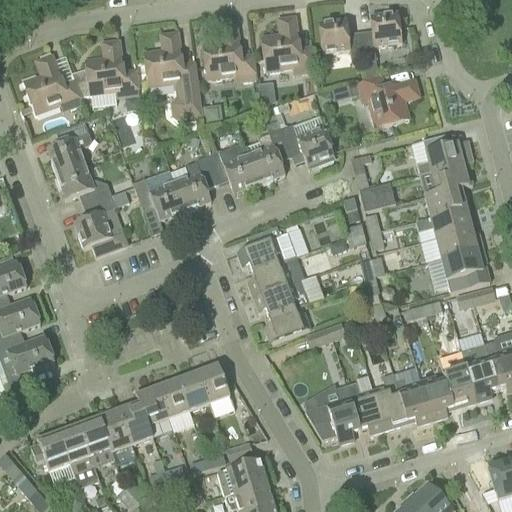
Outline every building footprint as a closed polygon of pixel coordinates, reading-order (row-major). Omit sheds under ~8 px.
[(381,51),(401,48),(397,19),(369,22),(371,36),(359,38),(363,68),(375,66),(373,53),(381,51)] [(310,52),(299,53),(294,22),(277,24),(279,40),(256,43),(260,78),(300,73),(301,79),(314,77),(310,52)] [(359,38),(347,39),(345,26),(317,29),(322,60),(347,56),(349,70),(363,68),(359,38)] [(220,48),(200,50),(205,86),(233,82),(243,81),(243,87),(255,86),(252,60),(240,61),(236,30),(218,32),(220,48)] [(193,68),(181,69),(177,38),(159,40),(161,56),(138,59),(143,95),(175,91),(176,100),(169,109),(170,123),(181,128),(201,126),(193,68)] [(134,75),(123,77),(118,46),(101,48),(103,63),(84,66),(88,101),(137,95),(134,75)] [(73,86),(62,90),(51,60),(34,66),(40,81),(22,88),(34,121),(53,114),(80,103),(73,86)] [(414,85),(383,93),(380,82),(356,88),(359,101),(365,99),(374,134),(408,125),(403,106),(418,103),(414,85)] [(327,109),(331,103),(329,96),(316,99),(319,111),(327,109)] [(137,102),(126,103),(127,113),(138,112),(137,102)] [(88,151),(90,146),(84,127),(55,137),(59,149),(46,154),(56,180),(84,169),(78,154),(88,151)] [(322,134),(296,143),(291,130),(279,134),(290,163),(293,170),(304,166),(306,172),(316,168),(317,169),(319,171),(333,166),(333,163),(322,134)] [(244,153),(247,161),(258,190),(284,180),(279,167),(290,163),(279,134),(257,143),(259,147),(244,153)] [(455,142),(444,145),(443,141),(421,146),(427,167),(415,170),(418,181),(472,168),(466,146),(456,148),(455,142)] [(197,153),(199,144),(191,143),(189,151),(197,153)] [(247,161),(244,153),(242,148),(216,158),(206,161),(206,162),(216,190),(228,186),(232,199),(258,190),(247,161)] [(361,169),(370,167),(368,160),(350,165),(358,197),(368,194),(361,169)] [(205,194),(216,190),(206,162),(194,166),(195,168),(184,172),(188,183),(174,189),(184,217),(210,207),(205,194)] [(466,170),(472,168),(418,181),(418,182),(430,179),(435,199),(424,202),(471,190),(466,170)] [(106,189),(89,183),(84,169),(56,180),(65,205),(78,200),(82,212),(111,201),(106,189)] [(174,189),(160,194),(155,182),(144,186),(143,184),(132,189),(133,193),(142,215),(142,217),(154,213),(158,226),(184,217),(174,189)] [(363,218),(394,210),(389,189),(368,194),(358,197),(363,218)] [(464,192),(471,190),(424,202),(429,223),(465,214),(462,200),(465,199),(464,192)] [(121,197),(111,201),(115,213),(125,210),(126,209),(121,197)] [(86,223),(73,228),(83,254),(90,251),(94,262),(127,251),(122,238),(112,242),(103,218),(114,214),(115,213),(111,201),(82,212),(86,223)] [(345,218),(356,215),(353,203),(342,206),(345,218)] [(429,223),(414,227),(417,238),(432,234),(435,244),(475,234),(473,227),(469,228),(465,214),(429,223)] [(368,239),(378,236),(374,220),(364,222),(368,239)] [(346,243),(363,239),(360,229),(343,233),(345,244),(346,243)] [(249,253),(236,257),(242,273),(248,271),(251,278),(276,269),(285,266),(296,262),(308,257),(300,235),(288,239),(279,242),(279,241),(276,233),(276,232),(246,243),(249,253)] [(478,239),(476,239),(475,234),(435,244),(440,265),(482,254),(478,239)] [(373,256),(383,253),(378,236),(368,239),(373,256)] [(348,254),(366,249),(363,239),(346,243),(345,244),(348,254)] [(484,270),(486,269),(482,254),(440,265),(449,298),(489,288),(484,270)] [(381,274),(382,274),(379,263),(370,265),(374,282),(374,283),(382,280),(381,274)] [(364,284),(374,282),(370,265),(359,268),(364,288),(365,288),(364,284)] [(0,314),(4,313),(0,302),(26,292),(16,266),(0,271),(0,314)] [(254,286),(247,288),(253,303),(293,289),(285,266),(276,269),(251,278),(254,286)] [(293,289),(253,303),(259,318),(265,316),(268,323),(294,314),(294,313),(307,309),(323,303),(315,281),(304,285),(293,289)] [(365,288),(364,288),(370,312),(371,312),(380,308),(381,309),(374,283),(374,282),(364,284),(365,288)] [(471,311),(494,305),(491,293),(468,299),(471,311)] [(458,314),(471,311),(468,299),(456,302),(458,314)] [(14,339),(39,330),(30,303),(4,313),(0,314),(0,357),(5,355),(18,350),(14,339)] [(424,321),(441,317),(438,306),(422,311),(424,321)] [(385,325),(381,309),(380,308),(371,312),(377,328),(385,325)] [(408,325),(424,321),(422,311),(405,315),(408,325)] [(270,331),(264,333),(270,349),(288,342),(302,337),(294,314),(268,323),(270,331)] [(332,346),(343,342),(338,328),(327,333),(332,346)] [(332,346),(327,333),(305,341),(310,354),(332,346)] [(28,376),(53,367),(44,341),(18,350),(5,355),(0,357),(0,369),(11,399),(33,391),(28,376)] [(510,354),(497,358),(494,346),(483,350),(497,394),(504,392),(506,398),(511,396),(511,353),(510,354)] [(489,396),(497,394),(483,350),(463,356),(466,367),(464,368),(476,407),(491,403),(489,396)] [(459,353),(436,360),(444,386),(452,413),(460,410),(460,412),(476,407),(464,368),(459,353)] [(228,402),(229,402),(216,367),(195,375),(208,409),(213,423),(233,415),(228,402)] [(188,417),(208,409),(195,375),(175,382),(188,417)] [(406,427),(398,400),(392,379),(381,383),(384,392),(372,396),(384,435),(399,431),(399,429),(406,427)] [(404,384),(395,387),(393,379),(392,379),(398,400),(406,427),(414,424),(416,431),(431,426),(419,387),(406,391),(404,384)] [(168,424),(188,417),(175,382),(155,390),(168,424)] [(444,386),(437,388),(435,382),(419,387),(431,426),(447,421),(445,415),(452,413),(444,386)] [(372,396),(360,400),(356,388),(345,391),(359,436),(366,434),(368,440),(384,435),(372,396)] [(333,389),(302,407),(305,417),(304,417),(304,418),(321,446),(335,442),(337,450),(353,445),(351,438),(359,436),(345,391),(335,394),(333,389)] [(147,432),(148,432),(168,424),(155,390),(135,397),(147,432)] [(148,432),(147,432),(135,397),(134,397),(137,405),(131,407),(132,411),(118,416),(131,451),(152,443),(148,432)] [(111,458),(131,451),(118,416),(105,421),(104,417),(97,419),(111,458)] [(113,464),(111,458),(97,419),(77,427),(93,472),(113,464)] [(77,427),(56,434),(69,469),(73,479),(74,482),(78,494),(99,486),(93,472),(77,427)] [(48,477),(69,469),(56,434),(35,442),(38,450),(29,453),(35,468),(44,465),(48,477)] [(24,460),(29,456),(20,446),(9,456),(36,486),(42,481),(24,460)] [(229,467),(251,461),(247,449),(226,455),(229,467)] [(20,478),(17,474),(4,459),(0,462),(0,470),(12,485),(20,478)] [(208,474),(225,469),(222,459),(205,464),(208,474)] [(192,479),(208,474),(205,464),(189,469),(192,479)] [(164,476),(160,465),(152,468),(156,479),(147,482),(150,492),(167,486),(164,476)] [(225,475),(217,478),(224,503),(266,490),(259,465),(225,475)] [(497,506),(511,501),(511,481),(507,466),(486,472),(497,506)] [(167,486),(184,481),(180,471),(164,476),(167,486)] [(28,503),(36,496),(20,478),(12,485),(28,503)] [(135,507),(143,501),(132,487),(123,494),(135,507)] [(413,511),(449,511),(427,488),(408,506),(413,511)] [(272,511),(266,490),(224,503),(226,511),(272,511)] [(128,511),(135,507),(123,494),(115,500),(124,511),(128,511)] [(35,511),(47,511),(49,511),(36,496),(28,503),(35,511)] [(190,511),(199,511),(205,508),(198,498),(187,506),(190,511)]
